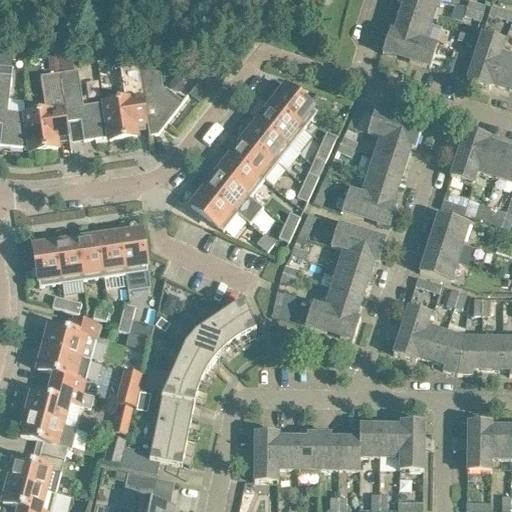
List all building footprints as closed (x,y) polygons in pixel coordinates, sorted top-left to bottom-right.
[(431,24),(438,4),(419,0),(399,0),(398,6),(402,8),(401,14),(431,24)] [(485,7),(469,2),(466,10),(482,15),(485,7)] [(502,12),(490,8),(488,16),(499,20),(502,12)] [(466,10),(464,18),(480,23),(482,15),(466,10)] [(511,24),(511,15),(502,12),(499,20),(511,24)] [(425,44),(431,24),(401,14),(394,34),(413,40),(425,44)] [(397,56),(407,59),(410,60),(409,64),(430,71),(437,48),(425,44),(413,40),(394,34),(389,33),(382,55),(395,60),(397,56)] [(475,39),(460,34),(457,42),(472,47),(475,39)] [(490,87),(495,71),(500,56),(504,43),(482,36),(475,57),(479,58),(477,65),(475,72),(471,71),(466,84),(489,91),(490,87)] [(461,69),(465,57),(465,56),(457,54),(453,66),(461,69)] [(511,84),(511,59),(500,56),(495,71),(490,87),(509,93),(511,84)] [(57,59),(55,59),(47,58),(50,77),(40,78),(45,114),(26,116),(26,115),(25,115),(30,151),(30,154),(58,150),(56,138),(68,136),(70,155),(71,155),(57,59)] [(72,61),(57,59),(71,155),(72,154),(67,124),(80,123),(83,143),(109,140),(104,105),(83,108),(78,73),(74,73),(72,61)] [(135,127),(147,125),(148,125),(139,68),(119,66),(125,102),(104,105),(109,140),(109,143),(137,138),(135,127)] [(453,66),(449,76),(449,78),(457,81),(461,69),(453,66)] [(0,68),(0,126),(1,127),(0,141),(0,147),(30,151),(25,115),(8,113),(12,70),(0,68)] [(162,90),(159,71),(159,70),(139,68),(148,125),(147,125),(149,138),(158,137),(188,99),(187,98),(182,105),(166,92),(162,90)] [(418,69),(413,86),(438,92),(443,75),(418,69)] [(219,76),(187,73),(208,90),(218,77),(219,76)] [(285,89),(278,97),(276,96),(271,103),(273,104),(271,106),(304,132),(318,115),(285,89)] [(263,113),(258,120),(259,121),(258,123),(290,149),(300,156),(313,139),(304,132),(271,106),(265,114),(263,113)] [(365,111),(358,107),(353,119),(360,122),(365,111)] [(401,126),(397,125),(394,124),(396,120),(375,114),(367,136),(380,140),(395,145),(411,150),(415,151),(423,129),(409,125),(408,129),(401,126)] [(353,119),(348,130),(355,133),(360,122),(353,119)] [(258,123),(251,131),(250,130),(244,137),(246,138),(244,140),(277,166),(290,149),(258,123)] [(477,175),(480,163),(487,144),(488,139),(466,132),(462,145),(465,147),(462,157),(461,160),(457,159),(450,180),(473,187),(477,175)] [(326,135),(321,146),(320,147),(331,152),(337,139),(326,135)] [(236,147),(231,153),(233,155),(231,157),(264,183),(273,190),(286,173),(277,166),(244,140),(238,148),(236,147)] [(343,140),(340,147),(354,153),(357,146),(343,140)] [(405,169),(406,166),(411,150),(395,145),(380,140),(374,159),(405,169)] [(506,150),(503,149),(487,144),(480,163),(477,175),(496,181),(506,150)] [(325,164),(331,152),(320,147),(315,160),(325,164)] [(340,147),(337,154),(351,160),(354,153),(340,147)] [(511,151),(506,150),(496,181),(511,185),(511,151)] [(219,172),(218,174),(250,200),(264,183),(231,157),(225,165),(223,164),(217,170),(219,172)] [(374,159),(370,172),(368,178),(398,188),(405,169),(374,159)] [(342,179),(346,172),(332,165),(328,173),(342,179)] [(210,181),(204,187),(206,189),(204,191),(237,217),(250,227),(264,210),(250,200),(218,174),(211,182),(210,181)] [(303,188),(313,192),(318,180),(308,175),(303,188)] [(368,178),(365,188),(361,197),(377,202),(392,207),(398,188),(368,178)] [(320,190),(328,193),(331,186),(324,183),(320,190)] [(313,192),(303,188),(297,200),(307,205),(313,192)] [(328,193),(320,190),(313,206),(321,209),(328,193)] [(204,191),(198,199),(196,198),(191,204),(193,206),(191,209),(223,234),(237,217),(204,191)] [(342,215),(344,216),(363,222),(364,218),(371,221),(378,223),(376,227),(390,231),(397,209),(392,207),(377,202),(361,197),(349,193),(342,215)] [(443,203),(440,211),(464,218),(467,207),(444,200),(443,203)] [(487,209),(479,206),(469,203),(467,207),(464,218),(474,221),(482,224),(487,209)] [(506,215),(498,212),(493,227),(501,230),(506,215)] [(501,230),(509,233),(511,224),(511,216),(506,215),(501,230)] [(290,216),(284,228),(294,233),(300,220),(290,216)] [(469,226),(439,216),(432,236),(463,246),(469,226)] [(301,232),(309,235),(316,220),(308,217),(301,232)] [(338,227),(331,249),(379,265),(386,242),(373,238),(371,242),(358,238),(359,234),(340,228),(338,227)] [(294,233),(284,228),(278,241),(289,245),(294,233)] [(122,236),(119,236),(125,277),(127,289),(128,294),(150,290),(148,274),(141,233),(131,234),(130,232),(122,233),(122,236)] [(309,235),(301,232),(298,239),(305,243),(309,235)] [(125,277),(119,236),(109,238),(109,235),(100,237),(101,239),(98,239),(104,280),(125,277)] [(457,266),(463,246),(432,236),(426,256),(457,266)] [(104,280),(98,239),(88,241),(88,238),(79,240),(79,242),(77,242),(83,283),(104,280)] [(274,246),(264,238),(257,247),(267,255),(274,246)] [(83,283),(77,242),(67,244),(66,241),(58,243),(58,245),(55,245),(61,287),(83,283)] [(61,287),(55,245),(45,247),(45,245),(36,246),(37,248),(33,249),(39,290),(61,287)] [(308,255),(294,250),(291,258),(306,262),(308,255)] [(368,282),(371,273),(374,263),(359,258),(343,253),(337,272),(368,282)] [(419,276),(450,285),(457,266),(426,256),(419,276)] [(297,281),(300,273),(285,269),(282,276),(297,281)] [(337,272),(335,279),(331,291),(362,301),(368,282),(337,272)] [(282,276),(280,284),(295,288),(297,281),(282,276)] [(511,283),(503,280),(500,288),(511,292),(511,283)] [(418,281),(415,289),(427,293),(429,285),(418,281)] [(427,293),(434,295),(439,297),(441,289),(429,285),(427,293)] [(331,291),(330,295),(325,311),(337,315),(356,321),(362,301),(331,291)] [(459,294),(452,292),(446,308),(454,310),(459,294)] [(454,310),(462,313),(467,296),(459,294),(454,310)] [(282,308),(285,296),(277,295),(274,307),(282,308)] [(65,314),(68,303),(55,299),(52,310),(65,314)] [(482,319),(482,302),(474,302),(473,319),(482,319)] [(482,302),(482,319),(490,319),(490,302),(482,302)] [(68,303),(65,314),(79,317),(82,306),(68,303)] [(162,403),(151,455),(150,462),(160,464),(181,469),(194,408),(194,405),(195,401),(196,398),(197,395),(199,391),(200,388),(202,385),(203,382),(205,379),(207,376),(209,373),(211,370),(213,367),(215,364),(218,361),(220,359),(223,356),(225,354),(228,352),(231,349),(233,347),(236,345),(239,343),(242,342),(245,340),(249,338),(252,337),(255,335),(243,305),(196,337),(185,350),(162,403)] [(121,320),(132,323),(135,310),(125,307),(121,320)] [(274,307),(272,319),(280,321),(282,308),(274,307)] [(356,321),(337,315),(325,311),(312,307),(305,329),(326,336),(327,332),(330,333),(341,336),(340,340),(353,344),(360,322),(356,321)] [(417,360),(423,341),(427,329),(431,316),(409,309),(402,330),(406,332),(405,335),(401,345),(397,344),(393,357),(415,365),(417,360)] [(96,310),(93,321),(106,324),(109,313),(96,310)] [(128,337),(132,323),(121,320),(118,334),(128,337)] [(170,327),(161,320),(155,328),(165,334),(170,327)] [(44,334),(40,350),(90,363),(99,329),(75,322),(71,334),(49,329),(47,334),(44,334)] [(438,367),(448,336),(427,329),(423,341),(417,360),(438,367)] [(457,378),(463,341),(448,336),(438,367),(444,369),(442,373),(457,378)] [(478,374),(479,341),(463,341),(457,378),(472,378),(473,373),(478,374)] [(479,341),(478,374),(500,374),(500,341),(479,341)] [(511,378),(511,341),(500,341),(500,374),(509,374),(509,379),(511,378)] [(40,350),(36,366),(39,366),(37,372),(51,376),(60,378),(57,390),(94,399),(94,398),(82,395),(85,383),(90,363),(40,350)] [(27,400),(22,416),(63,427),(68,406),(78,409),(78,408),(80,409),(90,411),(94,399),(57,390),(54,401),(45,399),(32,395),(30,401),(27,400)] [(140,394),(138,403),(149,405),(151,397),(140,394)] [(149,405),(138,403),(136,412),(147,414),(149,405)] [(120,407),(117,418),(131,421),(133,410),(120,407)] [(77,430),(63,427),(22,416),(18,432),(22,433),(20,439),(43,445),(40,456),(64,463),(68,449),(72,450),(77,430)] [(419,453),(419,450),(420,438),(424,438),(424,424),(400,424),(400,429),(400,449),(400,461),(399,474),(423,475),(423,453),(419,453)] [(472,438),(471,449),(471,453),(467,453),(467,475),(490,475),(491,462),(491,449),(491,429),(491,425),(468,424),(468,438),(472,438)] [(359,428),(359,441),(358,474),(360,474),(360,461),(379,461),(380,429),(359,428)] [(400,429),(380,429),(379,461),(400,461),(400,449),(400,429)] [(511,462),(511,430),(491,429),(491,449),(491,462),(511,462)] [(254,463),(254,464),(254,486),(278,486),(278,473),(278,461),(278,440),(278,435),(255,435),(255,449),(259,449),(259,460),(259,464),(254,463)] [(319,436),(306,436),(306,441),(298,441),(298,473),(318,473),(319,436)] [(331,436),(319,436),(318,473),(338,474),(339,441),(331,441),(331,436)] [(278,461),(278,473),(298,473),(298,441),(278,440),(278,461)] [(359,441),(339,441),(338,474),(358,474),(359,441)] [(160,464),(150,462),(151,455),(125,450),(121,470),(157,478),(160,464)] [(61,475),(64,463),(40,456),(37,468),(14,462),(12,468),(9,467),(5,483),(45,493),(51,473),(61,475)] [(127,476),(125,488),(154,494),(157,481),(127,476)] [(3,505),(16,509),(15,511),(40,511),(45,493),(5,483),(1,499),(4,500),(3,505)] [(173,511),(174,509),(152,505),(154,494),(125,488),(121,508),(133,511),(132,511),(173,511)] [(67,511),(69,498),(58,497),(55,511),(67,511)] [(379,511),(379,497),(371,497),(370,511),(379,511)] [(379,511),(387,511),(388,497),(379,497),(379,511)] [(501,511),(510,511),(510,499),(501,499),(501,511)] [(338,511),(338,500),(330,500),(329,511),(338,511)] [(338,511),(351,511),(352,511),(346,511),(347,500),(338,500),(338,511)]
